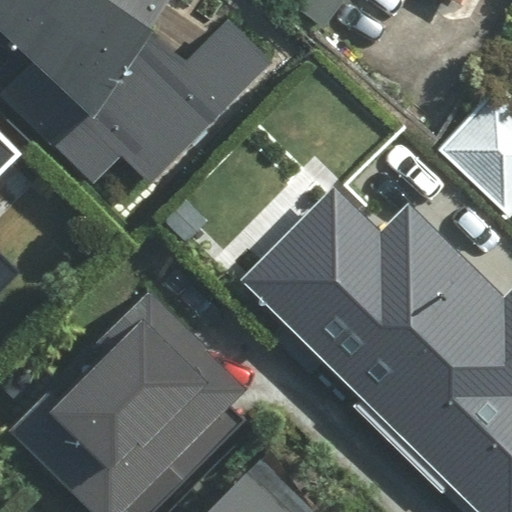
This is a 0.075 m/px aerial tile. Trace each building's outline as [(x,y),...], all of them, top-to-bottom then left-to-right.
[(0,0),(0,23),(27,39),(1,76),(93,161),(119,142),(145,165),(274,48),(229,3),(185,46),(150,13),(157,0),(0,0)] [(348,0),(298,0),(336,21),(348,0)] [(504,220),(511,211),(511,106),(490,87),(429,153),(504,220)] [(0,265),(18,248),(0,230),(0,163),(21,142),(0,121),(0,265)] [(245,266),(490,511),(511,511),(511,274),(499,286),(411,198),(382,227),(333,178),(245,266)] [(144,279),(5,422),(98,511),(147,511),(241,416),(231,407),(254,384),(144,279)] [(276,511),(233,469),(190,511),(276,511)]
